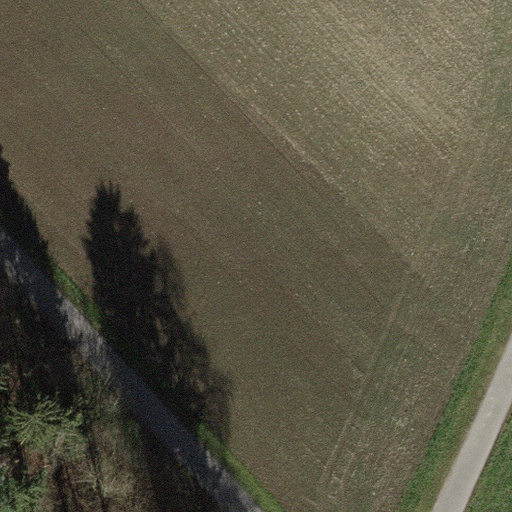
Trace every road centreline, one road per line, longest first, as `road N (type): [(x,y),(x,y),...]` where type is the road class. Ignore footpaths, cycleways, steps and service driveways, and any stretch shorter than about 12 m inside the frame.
road 1 (residential): [(0,250),(241,511)]
road 2 (residential): [(511,368),(449,511)]
